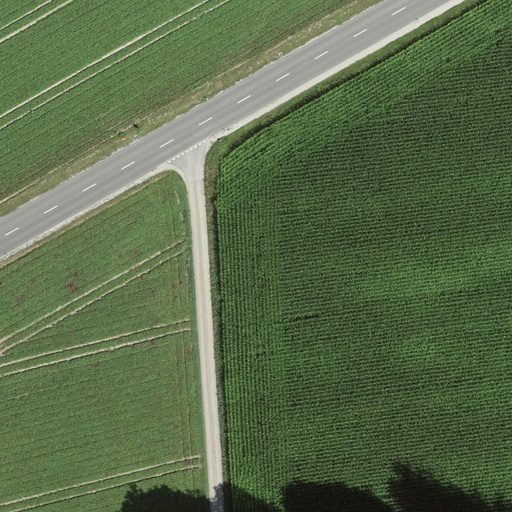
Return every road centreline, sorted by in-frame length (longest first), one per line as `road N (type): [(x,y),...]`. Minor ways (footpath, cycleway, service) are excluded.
road 1 (tertiary): [(0,236),(418,0)]
road 2 (track): [(187,153),(218,511)]
